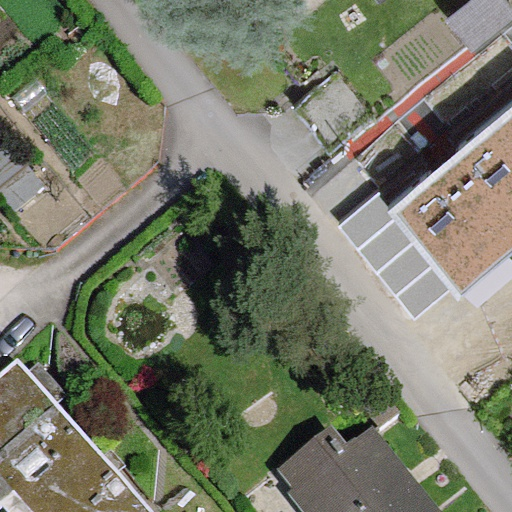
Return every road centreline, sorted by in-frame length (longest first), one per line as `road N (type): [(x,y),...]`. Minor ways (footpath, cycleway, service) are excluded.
road 1 (residential): [(511,493),(117,0)]
road 2 (motorway): [(0,400),(120,292),(481,0)]
